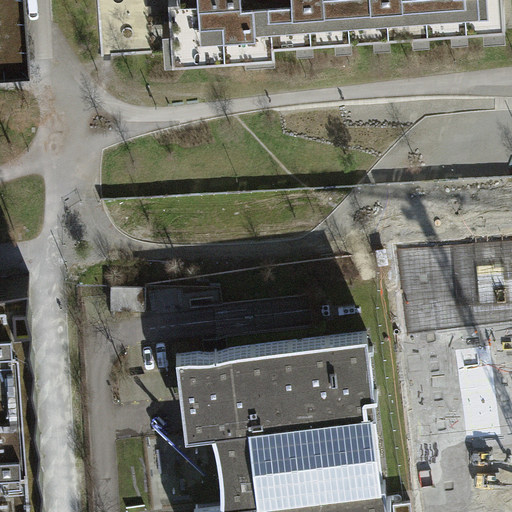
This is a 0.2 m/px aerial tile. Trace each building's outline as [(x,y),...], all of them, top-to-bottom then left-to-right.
[(0,0),(0,65),(33,63),(28,0),(0,0)] [(506,16),(505,0),(169,0),(171,24),(178,23),(180,51),(245,46),(244,33),(294,29),(295,43),(321,41),(321,28),(380,23),(381,36),(407,34),(406,22),(449,19),(450,32),(485,30),(484,18),(506,16)] [(511,511),(511,241),(451,246),(481,511),(511,511)] [(0,376),(34,374),(36,353),(33,312),(28,293),(30,274),(22,273),(0,276),(0,376)] [(110,283),(110,307),(140,308),(141,284),(110,283)] [(196,511),(389,511),(367,329),(177,352),(186,431),(212,428),(218,451),(221,479),(220,498),(195,501),(196,511)] [(34,374),(0,376),(0,496),(42,494),(44,474),(39,454),(42,435),(37,415),(39,393),(34,374)] [(42,494),(0,496),(0,511),(47,511),(42,494)]
